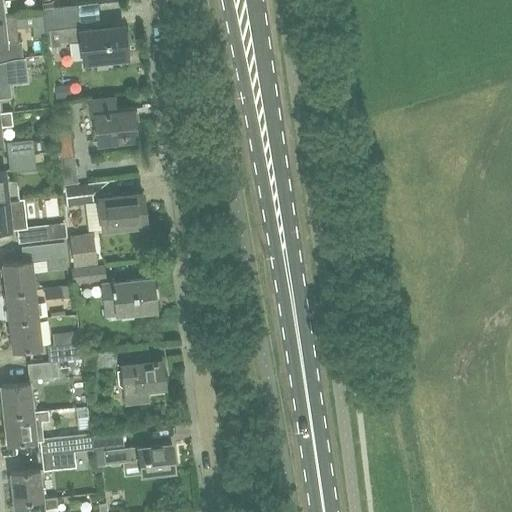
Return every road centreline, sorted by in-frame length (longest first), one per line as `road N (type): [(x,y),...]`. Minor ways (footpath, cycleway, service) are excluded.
road 1 (residential): [(216,511),(161,0)]
road 2 (primary): [(322,511),(281,239)]
road 3 (primary): [(224,0),(281,239)]
road 4 (primary): [(281,239),(253,0)]
